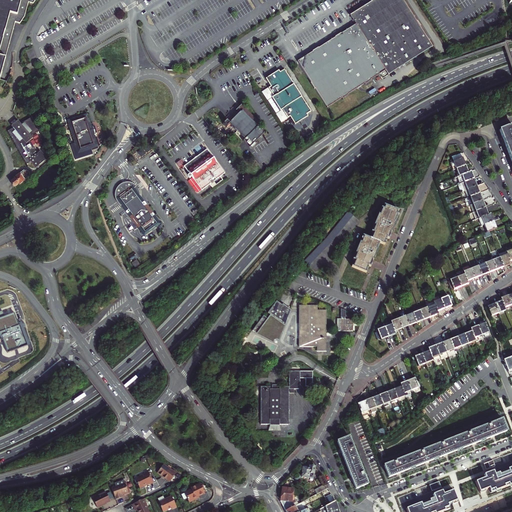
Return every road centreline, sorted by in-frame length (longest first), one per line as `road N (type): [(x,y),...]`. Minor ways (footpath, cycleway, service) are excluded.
road 1 (trunk): [(445,81),(321,163),(110,380),(0,444)]
road 2 (trunk): [(0,458),(82,415),(138,373),(302,198),(372,139)]
road 3 (trunk): [(445,81),(397,98),(326,141),(179,261)]
road 4 (trunk): [(179,382),(372,139)]
road 5 (trunk): [(0,478),(84,452),(124,421),(74,358),(0,407)]
road 6 (residential): [(351,369),(443,143),(460,135)]
road 7 (residential): [(351,369),(377,368),(511,276)]
road 8 (unclassified): [(178,104),(202,70),(311,0)]
road 9 (tertiary): [(0,275),(26,291),(55,335),(47,359),(0,394)]
road 10 (trunk): [(372,139),(442,96),(511,68)]
road 11 (trunk): [(0,484),(70,467),(138,426)]
road 12 (unclassified): [(124,110),(96,170),(42,217)]
